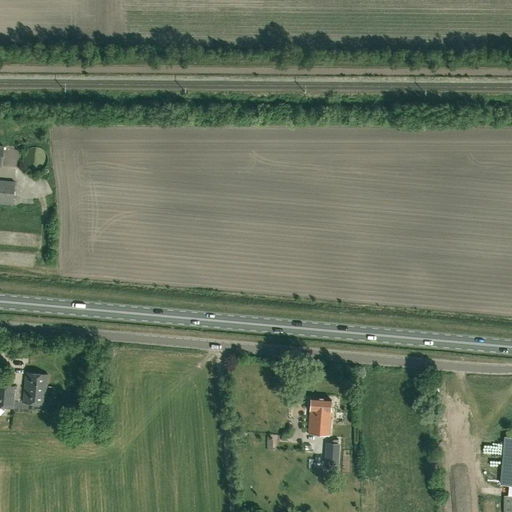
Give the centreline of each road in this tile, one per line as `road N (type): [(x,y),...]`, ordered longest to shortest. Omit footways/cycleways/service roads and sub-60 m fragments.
road 1 (primary): [(511,346),(0,300)]
road 2 (unclassified): [(511,369),(0,325)]
